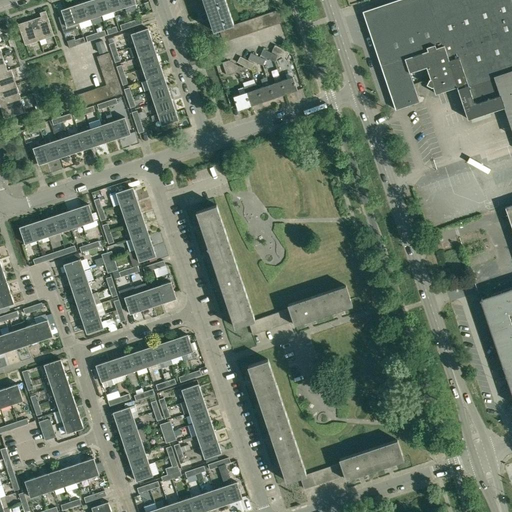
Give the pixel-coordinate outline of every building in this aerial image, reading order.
[(102,15),(96,0),(91,0),(85,2),(90,19),(102,15)] [(113,11),(109,0),(96,0),(102,15),(113,11)] [(124,7),(121,0),(109,0),(113,11),(124,7)] [(225,28),(231,26),(234,25),(225,0),(203,0),(206,9),(207,13),(206,13),(205,15),(202,16),(203,20),(209,18),(211,23),(214,31),(219,30),(225,28)] [(511,0),(398,0),(363,12),(370,36),(382,47),(378,52),(376,51),(375,51),(395,110),(419,102),(409,73),(426,67),(430,79),(429,79),(427,84),(432,87),(433,86),(435,94),(457,87),(467,119),(504,107),(511,129),(511,0)] [(90,19),(85,2),(73,6),(79,23),(90,19)] [(79,23),(73,6),(62,10),(63,16),(59,17),(64,34),(81,29),(79,23)] [(277,10),(271,12),(275,25),(281,23),(277,10)] [(32,20),(33,22),(39,38),(44,36),(45,39),(54,36),(45,11),(40,13),(42,19),(39,19),(39,18),(32,20)] [(269,27),(275,25),(271,12),(265,14),(269,27)] [(263,28),(269,27),(265,14),(259,16),(263,28)] [(258,30),(263,28),(259,16),(254,18),(258,30)] [(252,32),(258,30),(254,18),(248,20),(252,32)] [(130,22),(132,27),(143,24),(141,19),(130,22)] [(246,34),(252,32),(248,20),(242,22),(246,34)] [(40,40),(39,38),(33,22),(26,24),(25,22),(18,24),(25,45),(26,45),(25,42),(30,40),(31,43),(40,40)] [(132,27),(130,22),(120,26),(122,31),(132,27)] [(237,24),(241,36),(246,34),(242,22),(237,24)] [(237,24),(234,25),(231,26),(235,38),(241,36),(237,24)] [(109,35),(118,32),(116,26),(107,30),(109,35)] [(231,26),(225,28),(229,40),(235,38),(231,26)] [(135,46),(152,40),(148,28),(131,34),(135,46)] [(223,42),(229,40),(225,28),(219,30),(223,42)] [(95,33),(97,39),(106,36),(105,30),(95,33)] [(97,39),(95,33),(86,37),(88,42),(97,39)] [(74,41),(76,46),(85,43),(84,38),(74,41)] [(152,40),(135,46),(139,57),(155,52),(152,40)] [(96,43),(100,54),(106,51),(102,41),(96,43)] [(109,44),(112,54),(117,52),(114,43),(109,44)] [(289,52),(275,45),(272,51),(286,58),(289,52)] [(275,62),(278,56),(263,49),(261,55),(275,62)] [(120,61),(117,52),(112,54),(115,63),(120,61)] [(155,52),(139,57),(142,69),(159,63),(155,52)] [(97,57),(99,63),(110,59),(108,53),(97,57)] [(265,60),(251,53),(248,59),(263,66),(265,60)] [(251,70),(254,64),(240,57),(238,63),(251,70)] [(110,59),(99,63),(101,69),(112,65),(110,59)] [(229,61),(222,63),(227,76),(236,72),(240,74),(243,69),(229,61)] [(159,63),(142,69),(146,80),(163,74),(159,63)] [(114,70),(112,65),(101,69),(103,74),(114,70)] [(120,77),(125,75),(121,65),(117,67),(120,77)] [(12,70),(5,72),(0,73),(0,89),(14,85),(12,79),(15,78),(12,70)] [(104,80),(116,76),(114,70),(103,74),(104,80)] [(163,74),(146,80),(150,91),(167,86),(163,74)] [(128,84),(125,75),(120,77),(123,86),(128,84)] [(104,80),(106,86),(122,93),(116,76),(104,80)] [(274,98),(269,85),(267,77),(261,79),(263,87),(257,89),(262,102),(274,98)] [(293,77),(282,81),(286,94),(297,91),(293,77)] [(274,98),(286,94),(282,81),(269,85),(274,98)] [(16,84),(14,85),(0,89),(0,96),(1,98),(0,97),(0,104),(0,105),(3,104),(18,98),(17,93),(19,92),(16,84)] [(101,87),(105,99),(122,93),(106,86),(101,87)] [(154,103),(171,97),(167,86),(150,91),(154,103)] [(95,89),(99,101),(105,99),(101,87),(95,89)] [(127,99),(132,97),(129,88),(124,89),(127,99)] [(89,91),(93,103),(99,101),(95,89),(89,91)] [(250,106),(262,102),(257,89),(246,93),(250,106)] [(84,93),(88,105),(93,103),(89,91),(84,93)] [(88,105),(84,93),(78,95),(82,107),(88,105)] [(250,106),(246,93),(234,97),(238,110),(250,106)] [(132,97),(127,99),(130,108),(135,107),(132,97)] [(174,108),(171,97),(154,103),(158,114),(174,108)] [(21,98),(18,98),(3,104),(5,112),(3,112),(5,119),(26,112),(23,113),(21,107),(24,106),(21,98)] [(116,99),(107,102),(108,107),(118,104),(116,99)] [(99,110),(108,107),(107,102),(97,105),(99,110)] [(93,106),(84,109),(85,114),(95,111),(93,106)] [(174,108),(158,114),(162,126),(178,120),(174,108)] [(76,117),(85,114),(84,109),(75,113),(76,117)] [(132,113),(135,123),(140,121),(137,111),(132,113)] [(70,114),(61,117),(63,122),(72,119),(70,114)] [(108,123),(102,125),(107,142),(119,138),(113,122),(114,121),(111,114),(106,116),(108,123)] [(53,125),(63,122),(61,117),(52,120),(53,125)] [(114,121),(113,122),(119,138),(130,134),(125,118),(114,121)] [(140,121),(135,123),(138,134),(144,132),(140,121)] [(36,125),(38,131),(47,128),(45,122),(36,125)] [(77,127),(79,133),(85,150),(96,146),(90,129),(89,123),(77,127)] [(26,141),(30,140),(28,134),(38,131),(36,125),(22,130),(26,141)] [(96,146),(107,142),(102,125),(90,129),(96,146)] [(85,150),(79,133),(68,137),(73,153),(85,150)] [(68,137),(56,141),(62,157),(73,153),(68,137)] [(62,157),(56,141),(45,144),(51,161),(62,157)] [(39,165),(51,161),(45,144),(33,148),(39,165)] [(120,205),(137,199),(133,187),(116,193),(120,205)] [(94,200),(97,211),(102,209),(99,199),(94,200)] [(137,199),(120,205),(124,216),(141,211),(137,199)] [(77,208),(83,225),(94,221),(89,204),(77,208)] [(206,241),(226,234),(216,205),(196,212),(199,220),(203,232),(206,241)] [(511,205),(505,208),(511,227),(511,288),(482,298),(481,298),(482,300),(480,300),(480,301),(481,301),(492,336),(503,367),(502,367),(502,368),(503,368),(506,376),(505,376),(505,377),(506,377),(511,394),(511,205)] [(77,208),(65,212),(71,229),(83,225),(77,208)] [(106,219),(102,209),(97,211),(101,221),(106,219)] [(141,211),(124,216),(128,228),(144,222),(141,211)] [(65,212),(54,216),(60,232),(71,229),(65,212)] [(54,216),(43,219),(48,236),(60,232),(54,216)] [(31,223),(37,240),(48,236),(43,219),(31,223)] [(144,222),(128,228),(131,239),(148,233),(144,222)] [(25,244),(37,240),(31,223),(22,227),(20,227),(25,244)] [(105,235),(111,233),(107,224),(102,225),(105,235)] [(111,233),(105,235),(108,244),(114,242),(111,233)] [(135,250),(152,245),(148,233),(131,239),(135,250)] [(216,270),(236,263),(226,234),(206,241),(209,249),(213,261),(216,270)] [(89,244),(91,249),(100,246),(99,241),(89,244)] [(81,252),(91,249),(89,244),(79,248),(81,252)] [(152,245),(135,250),(139,262),(156,256),(152,245)] [(74,246),(65,249),(67,254),(76,251),(74,246)] [(57,257),(67,254),(65,249),(56,252),(54,252),(56,258),(57,257)] [(110,262),(115,261),(112,251),(107,253),(110,262)] [(51,253),(42,256),(44,261),(56,258),(54,252),(51,253)] [(101,255),(105,264),(110,262),(107,253),(101,255)] [(33,260),(35,265),(44,261),(42,256),(33,260)] [(64,264),(68,277),(84,271),(80,259),(64,264)] [(115,261),(110,262),(113,272),(118,270),(115,261)] [(164,261),(153,264),(155,269),(165,266),(164,261)] [(110,262),(105,264),(108,273),(113,272),(110,262)] [(225,298),(245,292),(236,263),(216,270),(219,279),(222,290),(225,298)] [(155,269),(153,264),(143,267),(144,273),(155,269)] [(138,266),(128,269),(130,274),(139,271),(138,266)] [(130,274),(128,269),(119,272),(121,278),(130,274)] [(84,271),(68,277),(72,288),(88,283),(84,271)] [(109,288),(114,286),(111,277),(106,278),(109,288)] [(6,281),(0,282),(0,295),(10,292),(6,281)] [(171,282),(159,286),(164,303),(176,299),(171,282)] [(88,283),(72,288),(76,299),(92,294),(88,283)] [(147,290),(153,306),(164,303),(159,286),(147,290)] [(344,286),(316,296),(322,316),(331,313),(341,310),(344,309),(345,308),(351,306),(352,306),(350,299),(346,286),(344,286)] [(147,290),(136,293),(142,310),(153,306),(147,290)] [(10,292),(0,295),(0,308),(14,304),(10,292)] [(245,292),(225,298),(228,306),(232,319),(235,327),(249,323),(254,321),(255,321),(245,292)] [(142,310),(136,293),(125,297),(130,314),(142,310)] [(92,294),(76,299),(79,311),(96,305),(92,294)] [(289,309),(293,321),(295,325),(296,325),(304,322),(315,318),(322,316),(316,296),(288,305),(289,309)] [(114,301),(117,312),(122,310),(119,300),(114,301)] [(42,303),(32,306),(34,311),(43,308),(42,303)] [(96,305),(79,311),(83,322),(100,317),(96,305)] [(25,314),(34,311),(32,306),(23,309),(25,314)] [(289,309),(283,311),(287,323),(293,321),(289,309)] [(122,310),(117,312),(121,322),(126,321),(122,310)] [(7,314),(9,320),(18,316),(16,311),(7,314)] [(277,313),(281,325),(287,323),(283,311),(277,313)] [(277,313),(271,315),(275,327),(281,325),(277,313)] [(269,329),(275,327),(271,315),(265,317),(269,329)] [(100,317),(83,322),(87,334),(103,328),(100,317)] [(265,317),(260,319),(264,331),(269,329),(265,317)] [(255,321),(254,321),(258,333),(264,331),(260,319),(255,321)] [(36,323),(41,340),(53,336),(47,320),(36,323)] [(254,321),(249,323),(253,335),(258,333),(254,321)] [(36,323),(24,327),(30,344),(41,340),(36,323)] [(19,348),(30,344),(24,327),(13,331),(19,348)] [(7,351),(19,348),(13,331),(2,335),(7,351)] [(187,334),(176,338),(181,355),(193,351),(187,334)] [(164,342),(170,359),(181,355),(176,338),(164,342)] [(153,346),(159,363),(170,359),(164,342),(153,346)] [(159,363),(153,346),(142,350),(147,366),(159,363)] [(142,350),(130,354),(136,370),(147,366),(142,350)] [(136,370),(130,354),(119,358),(125,374),(136,370)] [(119,358),(108,361),(113,378),(125,374),(119,358)] [(48,376),(64,371),(61,359),(44,365),(48,376)] [(255,387),(257,395),(277,388),(268,359),(248,366),(250,374),(255,387)] [(102,382),(113,378),(108,361),(96,365),(102,382)] [(22,372),(25,381),(30,380),(27,370),(22,372)] [(189,374),(191,379),(201,375),(199,370),(189,374)] [(64,371),(48,376),(52,388),(68,382),(64,371)] [(191,379),(189,374),(179,377),(180,382),(191,379)] [(165,382),(167,387),(176,384),(174,379),(165,382)] [(33,389),(30,380),(25,381),(28,390),(33,389)] [(68,382),(52,388),(55,399),(72,394),(68,382)] [(167,387),(165,382),(156,385),(158,390),(167,387)] [(18,384),(6,388),(12,404),(23,400),(18,384)] [(186,401),(202,395),(198,384),(182,389),(186,401)] [(0,389),(0,407),(0,408),(12,404),(6,388),(0,389)] [(277,388),(257,395),(260,403),(264,415),(267,424),(287,417),(277,388)] [(143,392),(145,398),(154,394),(153,389),(143,392)] [(145,398),(143,392),(134,396),(136,401),(145,398)] [(72,394),(55,399),(59,410),(76,405),(72,394)] [(118,398),(120,403),(130,399),(129,394),(118,398)] [(30,397),(33,406),(38,405),(35,395),(30,397)] [(189,412),(206,407),(202,395),(186,401),(189,412)] [(120,403),(118,398),(108,401),(110,406),(120,403)] [(159,400),(162,409),(167,407),(164,398),(159,400)] [(151,403),(154,412),(159,410),(156,401),(151,403)] [(38,405),(33,406),(37,416),(42,414),(38,405)] [(63,422),(80,416),(76,405),(59,410),(63,422)] [(117,424),(134,418),(130,407),(113,412),(117,424)] [(167,407),(162,409),(165,418),(170,417),(167,407)] [(193,424),(210,418),(206,407),(189,412),(193,424)] [(159,410),(154,412),(157,421),(162,419),(159,410)] [(27,419),(17,422),(19,427),(28,424),(36,421),(32,411),(26,417),(27,419)] [(80,416),(63,422),(67,434),(84,428),(80,416)] [(274,444),(277,453),(297,446),(287,417),(267,424),(270,432),(274,444)] [(50,418),(44,421),(39,422),(41,429),(53,425),(50,418)] [(121,435),(138,430),(134,418),(117,424),(121,435)] [(197,435),(214,429),(210,418),(193,424),(197,435)] [(165,423),(168,432),(173,431),(170,421),(165,423)] [(19,427),(17,422),(8,425),(10,430),(19,427)] [(168,432),(165,423),(160,425),(163,434),(168,432)] [(41,429),(45,441),(56,437),(53,425),(41,429)] [(125,447),(142,441),(145,440),(142,429),(138,430),(121,435),(125,447)] [(214,429),(197,435),(201,446),(218,441),(214,429)] [(173,431),(168,432),(171,442),(176,440),(173,431)] [(166,443),(171,442),(168,432),(163,434),(166,443)] [(397,440),(368,450),(374,470),(403,460),(397,440)] [(142,441),(125,447),(129,458),(145,453),(142,441)] [(218,441),(201,446),(205,458),(221,452),(218,441)] [(177,455),(182,453),(179,444),(174,445),(177,455)] [(169,457),(174,456),(171,446),(166,448),(167,450),(162,452),(164,459),(169,457)] [(300,477),(306,475),(297,446),(277,453),(279,460),(283,472),(286,481),(300,477)] [(4,459),(9,457),(6,448),(1,450),(4,459)] [(340,463),(344,475),(345,480),(374,470),(368,450),(339,460),(340,463)] [(145,453),(129,458),(133,470),(149,464),(145,453)] [(185,462),(182,453),(177,455),(180,464),(185,462)] [(177,465),(174,456),(169,457),(172,467),(177,465)] [(9,457),(4,459),(7,468),(12,467),(9,457)] [(219,467),(225,486),(231,502),(243,498),(237,482),(229,485),(227,479),(230,478),(225,465),(231,463),(229,457),(217,461),(219,467)] [(82,462),(88,479),(100,474),(94,458),(82,462)] [(219,467),(217,461),(208,464),(210,470),(219,467)] [(82,462),(71,466),(76,482),(88,479),(82,462)] [(338,477),(344,475),(340,463),(334,465),(338,477)] [(149,464),(133,470),(137,481),(153,475),(149,464)] [(177,465),(172,467),(166,469),(168,475),(171,474),(179,471),(177,465)] [(333,479),(338,477),(334,465),(329,467),(333,479)] [(76,482),(71,466),(59,470),(65,486),(76,482)] [(194,469),(196,474),(205,471),(204,466),(194,469)] [(333,479),(329,467),(323,469),(327,481),(333,479)] [(196,474),(194,469),(185,472),(187,477),(189,476),(195,474),(196,474)] [(321,483),(327,481),(323,469),(317,471),(321,483)] [(65,486),(59,470),(48,474),(54,490),(65,486)] [(8,473),(11,482),(16,480),(13,471),(8,473)] [(171,474),(172,479),(182,476),(180,471),(179,471),(171,474)] [(321,483),(317,471),(312,473),(316,485),(321,483)] [(310,487),(316,485),(312,473),(306,475),(310,487)] [(36,477),(42,494),(54,490),(48,474),(36,477)] [(171,474),(168,475),(161,477),(163,482),(172,479),(171,474)] [(310,487),(306,475),(300,477),(304,489),(310,487)] [(30,498),(42,494),(36,477),(25,481),(30,498)] [(16,480),(11,482),(14,491),(19,489),(16,480)] [(148,485),(149,490),(160,487),(158,481),(148,485)] [(149,490),(148,485),(138,488),(139,493),(149,490)] [(220,506),(231,502),(225,486),(214,490),(220,506)] [(214,490),(203,494),(208,510),(220,506),(214,490)] [(95,494),(96,499),(107,496),(105,491),(95,494)] [(22,503),(27,502),(24,492),(19,494),(22,503)] [(96,499),(95,494),(84,497),(86,503),(96,499)] [(196,511),(202,511),(208,510),(203,494),(191,497),(196,511)] [(196,511),(191,497),(180,501),(183,511),(196,511)] [(71,502),(72,507),(82,504),(80,499),(71,502)] [(93,511),(111,511),(108,501),(101,504),(92,507),(93,511)] [(170,511),(183,511),(180,501),(169,505),(170,511)] [(27,502),(22,503),(24,511),(27,511),(30,511),(27,502)] [(72,507),(71,502),(61,505),(63,511),(72,507)]
